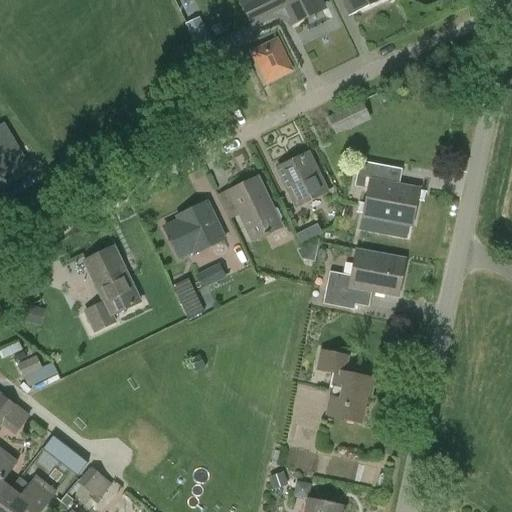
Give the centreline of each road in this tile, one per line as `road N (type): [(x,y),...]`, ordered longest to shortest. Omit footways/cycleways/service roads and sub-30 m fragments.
road 1 (residential): [(0,250),(510,4)]
road 2 (tertiary): [(403,511),(510,4)]
